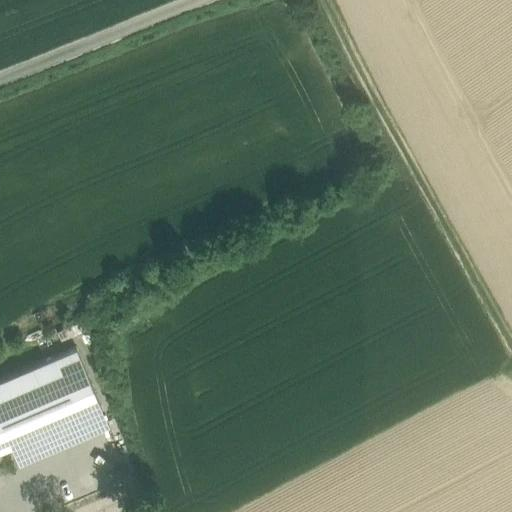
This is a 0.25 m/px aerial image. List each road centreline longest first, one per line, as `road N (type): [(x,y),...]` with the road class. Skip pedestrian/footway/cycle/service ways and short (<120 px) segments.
road 1 (track): [(319,0),(511,343)]
road 2 (unclassified): [(198,0),(0,80)]
